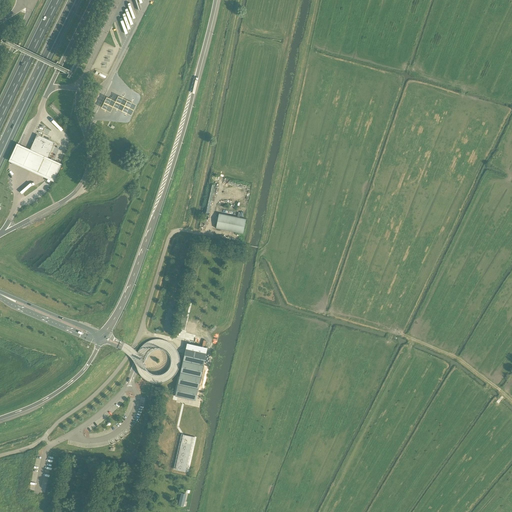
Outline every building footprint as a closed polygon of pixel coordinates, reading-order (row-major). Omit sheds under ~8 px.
[(107,97),(102,108),(106,110),(111,113),(113,107),(116,102),(111,99),(107,97)] [(116,102),(113,107),(122,111),(127,101),(119,97),(116,102)] [(55,143),(37,135),(30,150),(48,159),(55,143)] [(55,180),(62,164),(19,144),(12,160),(55,180)] [(211,183),(205,212),(209,213),(215,184),(211,183)] [(247,219),(220,214),(217,228),(244,234),(247,219)] [(205,353),(187,349),(176,396),(195,400),(205,353)] [(193,436),(184,434),(176,469),(185,472),(193,436)]
